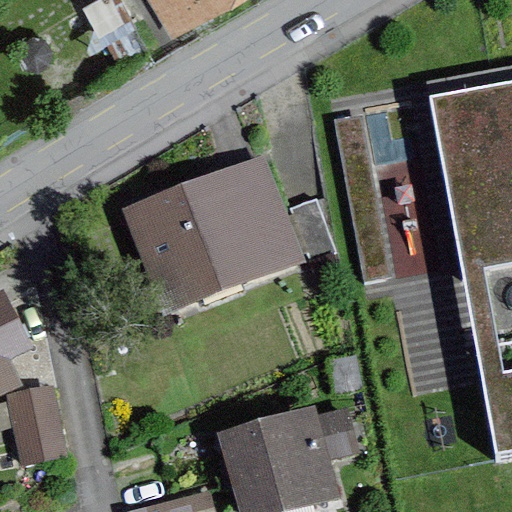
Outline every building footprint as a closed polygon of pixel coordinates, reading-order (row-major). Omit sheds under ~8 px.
[(144,0),(168,39),(231,0),(144,0)] [(511,95),(436,111),(504,458),(511,456),(511,95)] [(283,219),(262,166),(125,219),(163,319),(301,266),(299,261),(283,219)] [(323,253),(310,209),(283,219),(299,261),(323,253)] [(0,404),(23,393),(0,348),(0,404)] [(59,456),(51,396),(10,401),(18,461),(59,456)] [(243,511),(309,511),(341,503),(315,413),(222,441),(243,511)] [(208,511),(206,502),(167,511),(208,511)]
